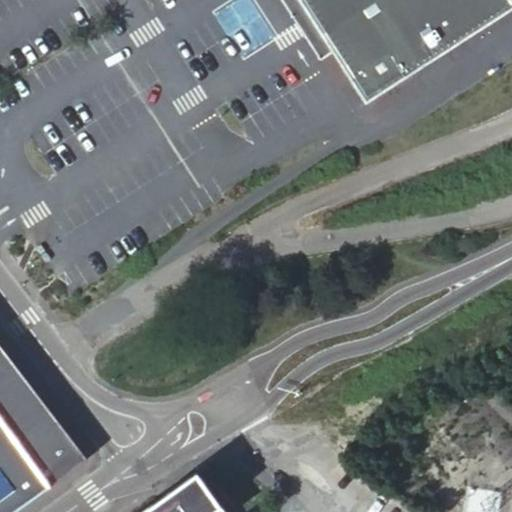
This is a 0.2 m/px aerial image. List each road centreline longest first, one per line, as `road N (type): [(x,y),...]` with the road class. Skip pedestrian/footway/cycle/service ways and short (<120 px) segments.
road 1 (unclassified): [(49,356),(227,250),(511,203)]
road 2 (tertiary): [(227,404),(511,246)]
road 3 (unclassified): [(227,404),(356,511)]
road 4 (unclassified): [(179,431),(66,375)]
